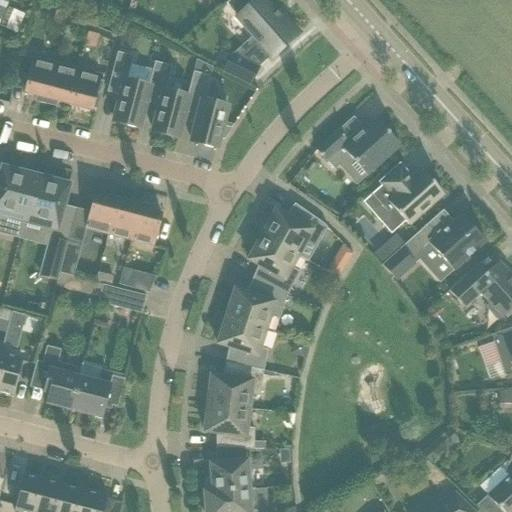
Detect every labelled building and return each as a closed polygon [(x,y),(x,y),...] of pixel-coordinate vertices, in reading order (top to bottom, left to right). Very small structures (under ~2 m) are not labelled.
[(262,0),(257,0),(251,6),(246,0),(239,0),(230,8),(238,17),(237,19),(258,43),(239,60),(231,56),(223,72),(250,85),(258,69),(257,69),(270,57),(271,58),(278,52),(278,53),(278,52),(281,49),(282,49),(282,48),(285,46),(286,46),(285,45),(288,43),(289,43),(289,42),(298,34),(284,18),(281,21),(279,19),(280,18),(279,17),(278,18),(276,15),(277,14),(276,13),(275,14),(262,0)] [(51,22),(64,27),(68,17),(56,12),(51,22)] [(68,17),(64,27),(77,33),(81,22),(68,17)] [(124,29),(122,38),(133,41),(135,31),(124,29)] [(84,47),(94,49),(98,36),(87,33),(84,47)] [(138,129),(145,103),(147,88),(126,82),(132,57),(117,53),(106,93),(120,97),(113,123),(138,129)] [(45,105),(55,65),(32,59),(23,94),(37,98),(35,102),(40,103),(40,104),(45,105)] [(177,140),(184,113),(186,98),(165,92),(171,67),(154,63),(147,88),(145,103),(158,107),(152,133),(177,140)] [(70,107),(79,71),(55,65),(45,105),(50,107),(50,106),(55,107),(56,103),(70,107)] [(101,89),(103,83),(100,82),(101,77),(79,71),(70,107),(92,112),(97,92),(100,93),(101,88),(101,89)] [(186,98),(184,113),(197,117),(190,143),(216,150),(218,139),(224,141),(232,129),(221,126),(226,108),(203,102),(210,77),(193,73),(186,98)] [(316,151),(325,162),(326,162),(334,171),(345,162),(351,168),(354,165),(366,178),(399,147),(375,120),(352,142),(349,139),(346,141),(337,132),(316,151)] [(382,187),(364,203),(390,233),(404,221),(408,226),(442,195),(423,173),(413,182),(398,165),(378,182),(382,187)] [(0,217),(23,223),(35,177),(31,176),(32,173),(20,169),(19,173),(1,168),(0,172),(0,217)] [(56,232),(68,186),(50,181),(51,178),(39,174),(38,178),(35,177),(23,223),(56,232)] [(84,230),(107,236),(117,198),(112,197),(112,198),(107,197),(106,201),(92,197),(84,230)] [(107,236),(130,242),(140,204),(117,198),(107,236)] [(140,204),(130,242),(153,248),(161,215),(148,212),(149,207),(144,206),(145,206),(140,204)] [(268,228),(263,237),(298,256),(307,240),(317,246),(327,229),(323,225),(294,205),(285,217),(275,211),(266,227),(268,228)] [(429,246),(453,272),(485,243),(461,216),(437,238),(426,226),(404,246),(415,259),(429,246)] [(258,267),(251,280),(287,296),(299,273),(291,269),(298,256),(263,237),(258,246),(256,245),(247,261),(258,267)] [(59,274),(67,243),(50,239),(40,277),(56,282),(59,274)] [(73,278),(81,247),(67,243),(59,274),(73,278)] [(404,246),(384,264),(396,277),(415,259),(404,246)] [(334,260),(327,272),(338,279),(345,267),(334,260)] [(485,307),(498,322),(511,310),(511,284),(507,278),(509,276),(498,263),(487,273),(479,264),(448,292),(463,309),(479,295),(488,304),(485,307)] [(95,284),(109,287),(112,278),(97,274),(95,284)] [(119,285),(130,288),(133,277),(122,274),(119,285)] [(62,288),(81,293),(84,282),(65,277),(62,288)] [(231,309),(228,318),(265,331),(269,317),(279,320),(286,297),(287,296),(251,280),(245,294),(234,291),(228,308),(231,309)] [(97,304),(98,304),(122,310),(126,292),(102,286),(97,304)] [(0,320),(8,323),(11,313),(0,310),(0,320)] [(11,313),(8,323),(24,327),(26,317),(11,313)] [(228,348),(225,363),(263,372),(267,351),(259,349),(265,331),(228,318),(225,328),(222,327),(216,345),(228,348)] [(505,377),(511,374),(511,328),(490,336),(505,377)] [(45,405),(73,412),(82,379),(79,378),(80,374),(65,370),(66,365),(57,363),(60,351),(46,347),(41,365),(49,367),(42,393),(47,394),(45,405)] [(0,354),(0,393),(13,396),(22,360),(0,354)] [(210,395),(209,405),(248,410),(250,395),(259,396),(263,372),(225,363),(222,378),(210,377),(208,395),(210,395)] [(82,379),(73,412),(101,420),(105,405),(117,408),(124,380),(111,377),(109,386),(82,379)] [(511,403),(511,401),(511,390),(499,391),(500,404),(511,403)] [(215,435),(215,450),(248,450),(254,450),(254,443),(254,429),(246,428),(248,410),(209,405),(208,415),(205,415),(203,433),(215,435)] [(420,452),(430,463),(458,441),(450,430),(420,452)] [(205,484),(206,493),(206,494),(252,490),(248,450),(215,450),(214,450),(215,450),(221,450),(222,464),(210,465),(211,476),(208,478),(206,481),(205,484)] [(511,511),(511,450),(508,463),(511,464),(511,473),(486,497),(500,511),(511,511)] [(418,453),(409,461),(425,477),(433,468),(418,453)] [(14,511),(35,511),(44,481),(23,476),(14,511)] [(35,511),(58,511),(65,487),(44,481),(35,511)] [(58,511),(80,511),(86,492),(65,487),(58,511)] [(206,494),(206,493),(204,493),(205,511),(258,511),(267,506),(266,489),(252,490),(206,494)] [(86,492),(80,511),(102,511),(107,497),(86,492)] [(472,511),(454,494),(431,507),(434,511),(472,511)]
